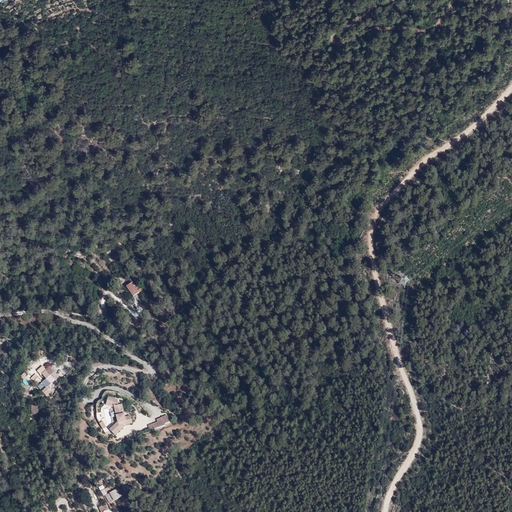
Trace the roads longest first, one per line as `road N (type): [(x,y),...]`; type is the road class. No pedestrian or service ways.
road 1 (track): [(511,85),(375,212),(373,276),(420,427),(383,511)]
road 2 (unclassified): [(0,314),(51,311),(118,343),(149,371),(97,368),(84,382),(84,398),(115,389),(140,401)]
